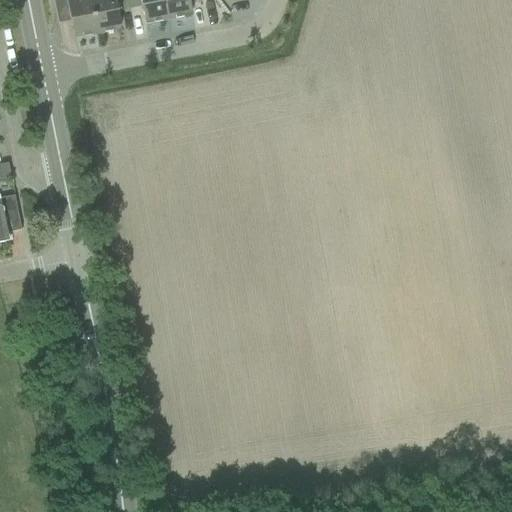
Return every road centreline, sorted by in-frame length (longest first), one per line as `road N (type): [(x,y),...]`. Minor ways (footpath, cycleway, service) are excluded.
road 1 (residential): [(46,102),(248,57),(267,43),(278,0)]
road 2 (tertiary): [(118,511),(77,261)]
road 3 (residential): [(0,67),(17,160),(31,182),(65,191)]
